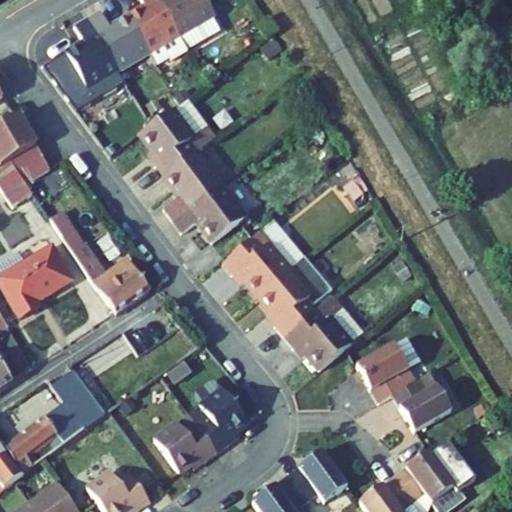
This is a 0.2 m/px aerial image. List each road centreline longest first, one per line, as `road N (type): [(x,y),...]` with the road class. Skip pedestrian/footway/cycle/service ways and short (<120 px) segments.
road 1 (residential): [(180,286),(272,396),(278,416),(268,452),(190,511)]
road 2 (residential): [(0,47),(180,286)]
road 3 (residential): [(0,404),(180,286)]
